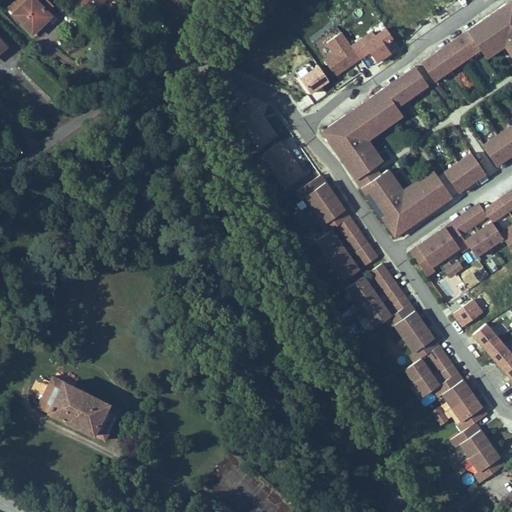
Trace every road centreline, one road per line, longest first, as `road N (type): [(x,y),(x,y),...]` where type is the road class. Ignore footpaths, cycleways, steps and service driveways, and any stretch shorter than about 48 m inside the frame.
road 1 (unclassified): [(181,50),(199,114),(411,511)]
road 2 (residential): [(306,131),(490,0)]
road 3 (tertiary): [(181,50),(0,142)]
road 4 (residential): [(395,250),(511,413)]
road 5 (residential): [(181,50),(284,100),(306,131)]
road 6 (residential): [(306,131),(395,250)]
road 7 (residential): [(511,167),(395,250)]
